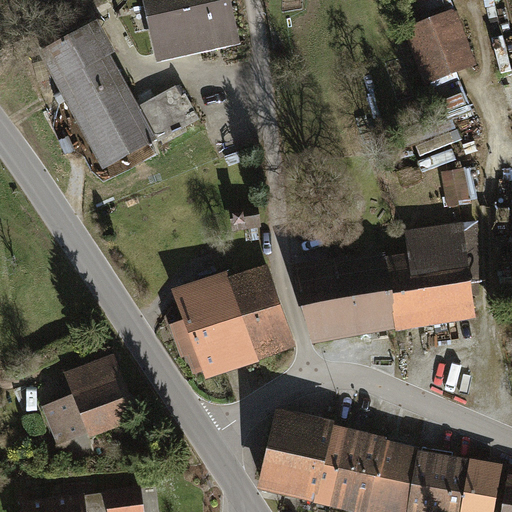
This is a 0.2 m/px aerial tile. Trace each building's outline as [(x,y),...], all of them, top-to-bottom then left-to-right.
[(231,0),(143,0),(157,64),(241,46),(231,0)] [(475,70),(456,13),(404,30),(423,87),(475,70)] [(115,52),(99,23),(39,55),(102,171),(155,142),(138,110),(108,56),(115,52)] [(178,88),(138,110),(155,142),(195,120),(178,88)] [(449,205),(475,202),(471,168),(445,171),(449,205)] [(256,208),(232,212),(235,231),(259,227),(256,208)] [(385,261),(396,329),(472,315),(469,297),(478,295),(477,224),(407,233),(410,256),(385,261)] [(396,329),(385,261),(384,257),(347,263),(347,261),(298,269),(311,344),(396,329)] [(295,348),(266,269),(231,282),(228,273),(178,291),(189,322),(172,327),(183,358),(188,356),(195,376),(206,372),(208,379),(295,348)] [(138,421),(114,357),(66,375),(74,397),(44,408),(60,450),(138,421)] [(334,425),(279,414),(262,488),(317,502),(333,429),(334,425)] [(387,442),(333,429),(317,502),(360,511),(369,511),(386,444),(387,442)] [(407,511),(421,452),(386,444),(369,511),(407,511)] [(491,511),(498,467),(422,456),(413,511),(491,511)] [(108,511),(144,511),(141,487),(106,492),(106,494),(108,511)] [(108,511),(106,494),(86,496),(88,511),(108,511)] [(88,511),(86,496),(25,504),(25,511),(88,511)]
